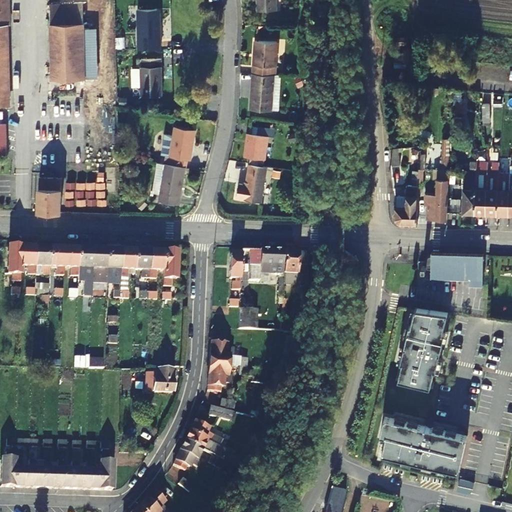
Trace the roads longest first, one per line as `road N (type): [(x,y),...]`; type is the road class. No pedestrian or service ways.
road 1 (residential): [(200,231),(192,383),(168,446),(117,508)]
road 2 (residential): [(200,231),(227,116),(228,0)]
road 3 (residential): [(329,460),(358,377),(378,237)]
road 4 (unknown): [(493,427),(510,349),(508,337),(495,333),(480,332),(470,343),(457,403),(469,421)]
road 5 (residential): [(378,237),(364,24)]
road 6 (tertiary): [(0,224),(200,231)]
road 7 (tertiary): [(200,231),(378,237)]
road 8 (tertiary): [(378,237),(511,241)]
